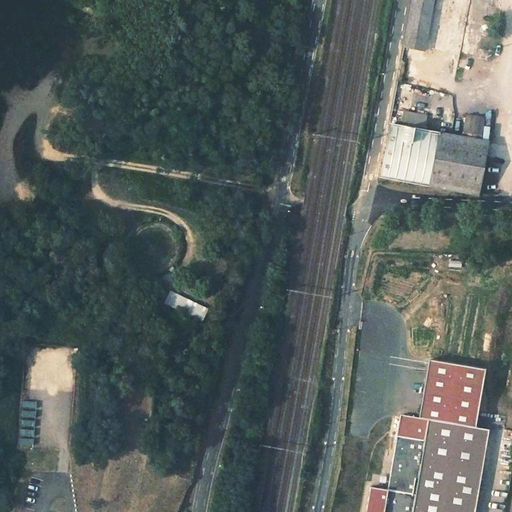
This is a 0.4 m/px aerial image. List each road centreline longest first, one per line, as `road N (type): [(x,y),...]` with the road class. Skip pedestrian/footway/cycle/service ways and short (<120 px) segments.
road 1 (unclassified): [(281,199),(198,511)]
road 2 (tertiary): [(362,212),(316,511)]
road 3 (track): [(147,511),(187,472),(243,281),(241,239)]
road 4 (residential): [(319,0),(281,199)]
road 5 (tertiary): [(402,0),(366,198)]
road 6 (track): [(98,511),(120,437),(140,451),(127,511)]
road 7 (residential): [(366,198),(511,201)]
